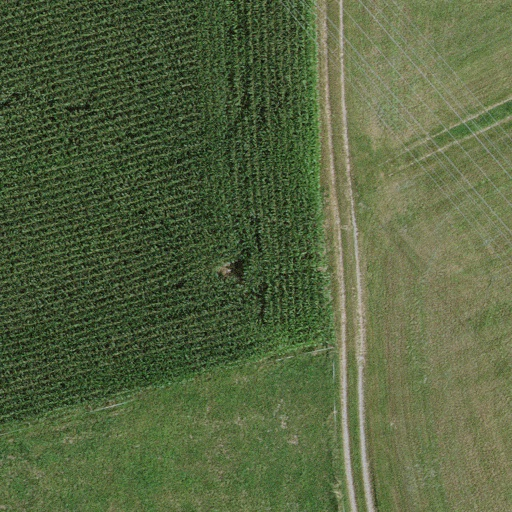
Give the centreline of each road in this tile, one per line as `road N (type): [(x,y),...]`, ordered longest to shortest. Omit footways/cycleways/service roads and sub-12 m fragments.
road 1 (track): [(376,511),(351,185)]
road 2 (track): [(351,185),(341,0)]
road 3 (track): [(351,185),(511,106)]
